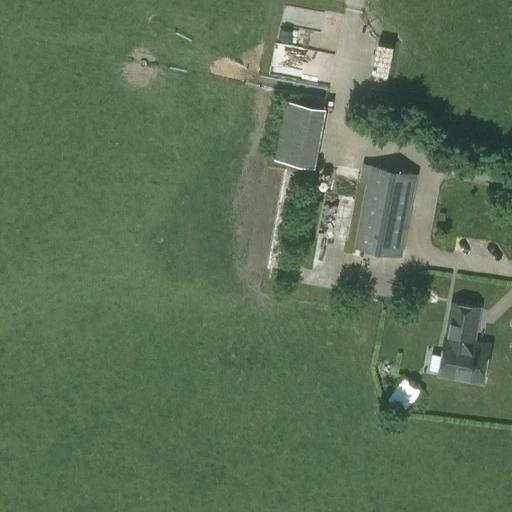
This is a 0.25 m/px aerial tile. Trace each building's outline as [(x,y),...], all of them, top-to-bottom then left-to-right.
[(317,166),(328,107),(287,99),(276,158),(317,166)] [(417,172),(364,162),(360,181),(368,183),(356,244),(401,253),(417,172)] [(457,237),(455,251),(466,253),(468,239),(457,237)] [(483,379),(490,344),(473,341),(479,306),(454,301),(447,336),(446,336),(440,371),(483,379)] [(399,389),(388,402),(401,413),(412,400),(399,389)]
